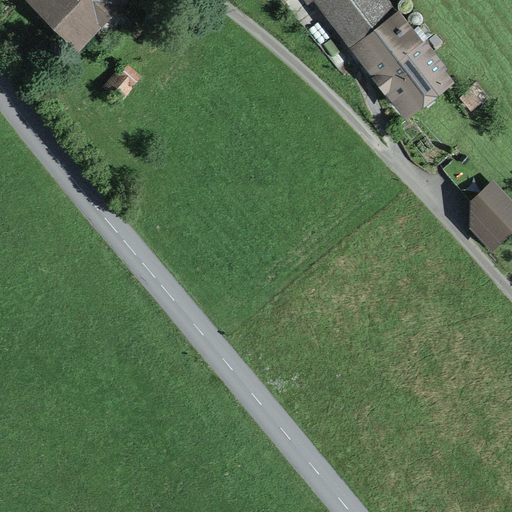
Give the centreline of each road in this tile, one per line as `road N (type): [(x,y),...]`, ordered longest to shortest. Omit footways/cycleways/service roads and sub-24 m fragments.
road 1 (tertiary): [(346,511),(0,84)]
road 2 (residential): [(205,0),(422,188),(511,294)]
